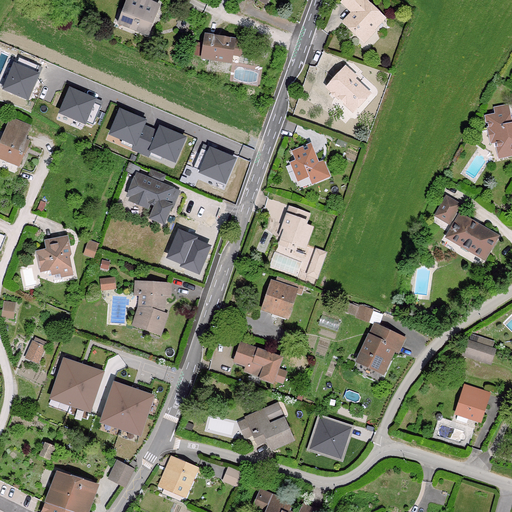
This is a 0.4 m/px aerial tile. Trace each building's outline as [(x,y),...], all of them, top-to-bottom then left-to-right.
[(130,0),(122,24),(148,33),(157,7),(143,2),(144,0),(130,0)] [(359,0),(346,0),(343,4),(355,15),(345,25),(364,42),(372,33),(370,31),(381,19),(359,0)] [(219,43),(206,40),(202,59),(229,64),(231,56),(238,57),(241,45),(219,41),(219,43)] [(14,65),(4,90),(28,100),(39,75),(36,74),(39,66),(19,57),(15,65),(14,65)] [(328,89),(348,108),(355,101),(359,104),(368,95),(352,81),(354,79),(345,70),(328,89)] [(71,91),(61,113),(85,123),(85,122),(93,125),(101,106),(93,103),(94,100),(71,91)] [(355,101),(348,108),(352,112),(359,104),(355,101)] [(144,122),(121,112),(111,134),(135,144),(133,149),(141,152),(149,133),(141,129),(144,122)] [(509,112),(488,116),(493,140),(498,139),(502,156),(511,153),(511,148),(511,147),(511,122),(511,123),(509,112)] [(28,131),(10,124),(0,147),(0,153),(19,161),(27,142),(24,140),(28,131)] [(174,161),(184,139),(161,129),(158,136),(149,133),(141,152),(149,156),(151,151),(174,161)] [(310,145),(292,151),(295,160),(290,162),(297,179),(308,175),(311,182),(328,176),(322,161),(317,163),(310,145)] [(201,172),(224,182),(234,160),(211,150),(210,152),(202,149),(194,168),(202,171),(201,172)] [(130,166),(127,173),(136,177),(139,170),(130,166)] [(152,172),(149,180),(161,185),(165,178),(152,172)] [(177,195),(138,178),(130,196),(133,198),(132,201),(147,208),(148,204),(157,208),(152,219),(163,224),(169,209),(171,210),(177,195)] [(456,224),(448,237),(458,243),(460,240),(475,250),(474,252),(484,258),(496,238),(454,213),(458,206),(447,199),(437,216),(448,222),(449,220),(456,224)] [(283,237),(281,245),(294,249),(296,245),(304,247),(310,230),(303,227),(307,215),(289,209),(280,236),(283,237)] [(180,232),(170,257),(185,263),(184,266),(198,272),(208,247),(195,242),(196,239),(180,232)] [(49,252),(38,254),(42,272),(52,270),(53,275),(62,273),(63,277),(72,275),(68,258),(70,255),(67,239),(47,243),(49,252)] [(458,243),(474,252),(475,250),(460,240),(458,243)] [(89,242),(85,254),(92,257),(97,245),(89,242)] [(316,251),(307,276),(317,280),(326,255),(316,251)] [(101,281),(103,291),(116,289),(115,279),(101,281)] [(273,283),(264,308),(287,316),(296,291),(273,283)] [(141,308),(135,326),(160,334),(166,317),(161,315),(163,310),(164,297),(169,297),(169,286),(137,284),(137,294),(142,294),(141,308)] [(343,303),(341,310),(355,316),(358,309),(343,303)] [(6,304),(5,315),(13,316),(15,305),(6,304)] [(374,328),(369,339),(372,340),(378,330),(374,328)] [(369,339),(359,358),(381,369),(388,353),(390,349),(397,353),(403,341),(378,330),(372,340),(369,339)] [(467,341),(463,355),(491,364),(495,350),(467,341)] [(32,343),(27,356),(39,361),(44,348),(32,343)] [(278,372),(282,360),(271,357),(270,360),(260,356),(261,353),(243,347),(237,363),(249,368),(248,373),(264,378),(263,380),(274,384),(275,380),(278,372)] [(388,353),(381,369),(384,370),(392,355),(388,353)] [(83,367),(65,361),(52,398),(89,411),(102,374),(83,367)] [(278,372),(275,380),(282,383),(285,374),(278,372)] [(134,390),(115,384),(102,421),(140,434),(153,397),(134,390)] [(464,398),(457,421),(467,425),(469,419),(478,422),(486,398),(487,396),(464,389),(461,397),(464,398)] [(269,444),(271,449),(292,440),(276,404),(245,418),(246,419),(238,423),(244,438),(252,434),(257,444),(267,439),(269,444)] [(350,426),(321,416),(311,448),(343,459),(350,436),(347,435),(349,430),(350,426)] [(47,442),(41,455),(50,459),(55,446),(47,442)] [(171,458),(160,487),(185,497),(196,468),(171,458)] [(118,461),(110,478),(124,486),(133,469),(118,461)] [(226,474),(223,481),(238,486),(242,474),(228,469),(226,474)] [(59,476),(47,506),(63,511),(85,511),(95,487),(59,476)] [(285,511),(290,504),(262,491),(255,505),(269,511),(268,511),(285,511)]
